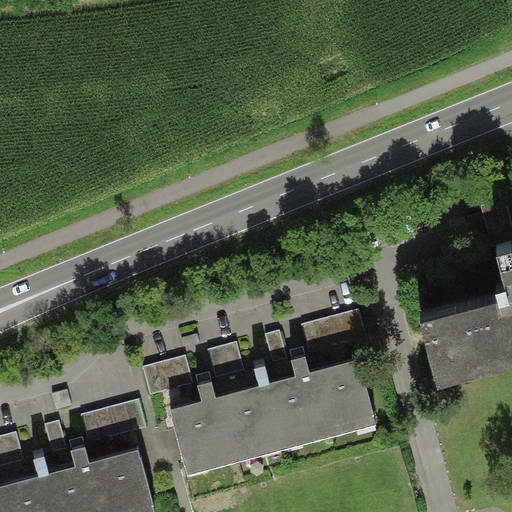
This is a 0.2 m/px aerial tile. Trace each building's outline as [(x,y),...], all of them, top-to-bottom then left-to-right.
[(498,303),(420,323),(437,388),(511,369),(511,249),(511,245),(495,249),(506,291),(496,294),(498,303)] [(367,341),(359,309),(302,323),(310,355),(367,341)] [(280,329),(266,333),(273,361),(287,357),(280,329)] [(244,369),(236,341),(208,349),(215,376),(244,369)] [(193,382),(185,355),(144,366),(151,394),(193,382)] [(202,401),(170,410),(188,475),(376,424),(358,359),(310,372),(306,356),(291,360),(295,376),(269,383),(265,366),(254,369),(259,386),(216,398),(211,380),(198,384),(202,401)] [(139,399),(82,414),(89,442),(146,427),(139,399)] [(60,420),(46,423),(53,450),(67,447),(60,420)] [(16,431),(0,435),(0,465),(24,459),(16,431)] [(0,511),(155,511),(138,450),(90,463),(85,447),(70,451),(75,467),(49,474),(45,457),(34,459),(39,477),(0,487),(0,511)]
